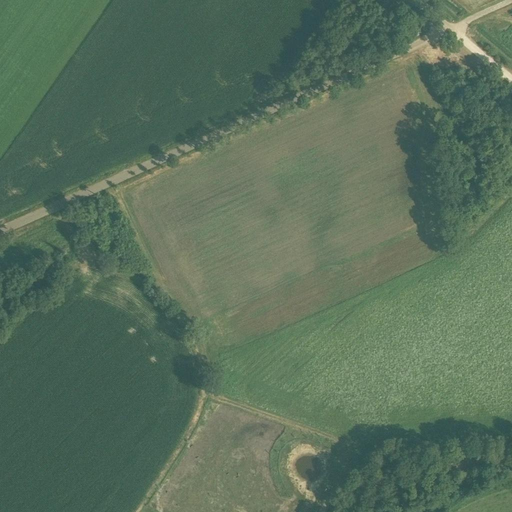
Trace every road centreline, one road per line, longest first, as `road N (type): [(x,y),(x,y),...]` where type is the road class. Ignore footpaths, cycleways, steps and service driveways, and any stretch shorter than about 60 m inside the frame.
road 1 (tertiary): [(0,231),(449,28)]
road 2 (track): [(345,511),(364,489),(394,475),(481,457),(511,465)]
